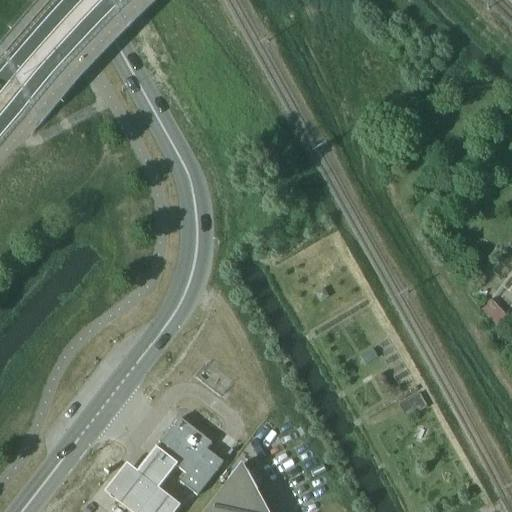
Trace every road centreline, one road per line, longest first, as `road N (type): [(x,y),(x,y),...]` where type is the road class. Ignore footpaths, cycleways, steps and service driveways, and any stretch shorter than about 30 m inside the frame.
road 1 (tertiary): [(195,217),(194,264),(167,325),(22,511)]
road 2 (tertiary): [(195,217),(190,183),(91,0)]
road 3 (secondary): [(0,125),(117,0)]
